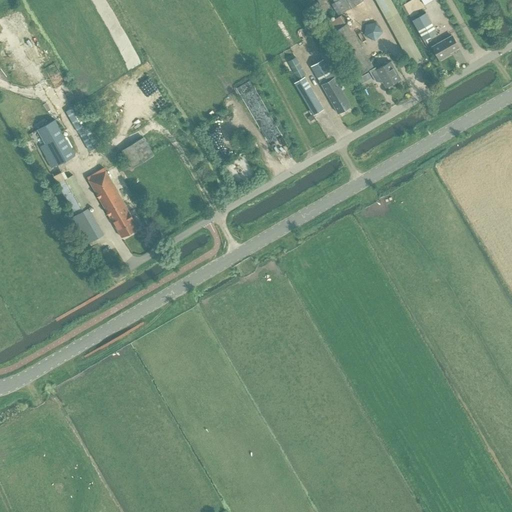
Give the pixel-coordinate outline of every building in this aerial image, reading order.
[(326,14),(332,11),(325,0),(317,0),(319,4),(315,6),(316,9),(321,6),(326,14)] [(361,0),(333,0),(341,13),(362,1),(361,0)] [(376,0),(409,63),(422,57),(390,0),(376,0)] [(423,41),(437,33),(426,13),(412,21),(423,41)] [(354,77),(372,66),(347,23),(346,23),(341,15),(322,26),(328,35),(329,34),(354,77)] [(447,53),(458,47),(451,36),(432,47),(439,60),(448,55),(447,53)] [(297,79),(304,75),(295,57),(288,61),(297,79)] [(334,77),(323,59),(310,66),(321,85),(333,78),(334,77)] [(385,86),(399,78),(389,61),(375,69),(373,67),(368,70),(374,81),(383,83),(385,86)] [(362,76),(357,79),(360,85),(365,82),(362,76)] [(313,114),(323,109),(304,77),(294,82),(313,114)] [(334,77),(321,85),(338,114),(350,106),(334,77)] [(76,104),(65,111),(89,151),(99,145),(88,126),(89,126),(76,104)] [(57,166),(57,165),(74,155),(55,120),(37,129),(51,155),(45,158),(52,169),(57,166)] [(143,137),(120,150),(132,169),(154,156),(143,137)] [(103,168),(87,178),(121,237),(138,228),(103,168)] [(63,171),(54,176),(58,183),(75,214),(72,216),(87,243),(90,241),(94,239),(103,234),(88,207),(90,206),(73,175),(67,178),(63,171)]
